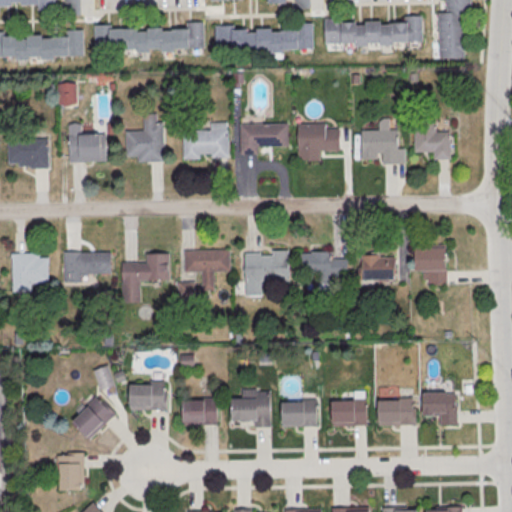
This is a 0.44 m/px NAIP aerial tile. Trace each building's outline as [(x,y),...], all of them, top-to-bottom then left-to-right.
[(0,0),(0,8),(10,8),(10,5),(19,5),(19,8),(35,7),(36,12),(54,11),(54,0),(0,0)] [(292,0),(306,0),(307,10),(293,11),(292,0)] [(445,0),(469,0),(470,15),(462,15),(463,59),(439,60),(437,15),(446,14),(445,0)] [(323,21),(323,46),(354,45),(354,49),(367,48),(367,45),(379,45),(379,48),(391,48),(391,45),(407,45),(407,44),(421,43),(421,18),(404,18),(404,25),(389,25),(389,27),(381,27),(381,24),(364,24),(364,28),(356,28),(355,25),(341,26),(341,20),(323,21)] [(93,28),(94,52),(135,51),(135,55),(148,55),(148,51),(160,51),(160,54),(173,54),(172,51),(188,51),(188,50),(205,49),(204,24),(185,24),(186,31),(170,32),(170,33),(162,33),(161,30),(145,30),(145,34),(136,34),(136,31),(110,32),(109,27),(93,28)] [(214,28),(214,53),(245,52),(245,56),(258,55),(257,52),(270,52),(270,55),(282,55),(282,52),(297,52),(297,51),(312,50),(312,25),(295,25),(295,32),(280,32),(280,34),(272,34),(271,31),(255,31),(255,35),(246,35),(246,32),(232,33),(232,27),(214,28)] [(0,34),(0,59),(15,59),(15,63),(27,62),(27,59),(40,58),(40,62),(52,62),(52,59),(67,59),(67,58),(82,57),(81,32),(65,32),(65,39),(50,39),(50,41),(41,41),(41,38),(25,38),(25,42),(16,42),(16,39),(2,40),(2,34),(0,34)] [(76,82),(59,82),(59,105),(76,105),(76,82)] [(126,133),(143,133),(143,116),(157,116),(157,124),(163,124),(164,164),(137,164),(137,159),(126,159),(126,133)] [(413,121),(435,120),(436,134),(449,133),(450,161),(433,161),(433,154),(414,154),(413,121)] [(68,127),(69,164),(107,163),(106,136),(81,137),(80,126),(68,127)] [(240,127),(287,126),(287,147),(240,148),(240,127)] [(298,127),(325,126),(325,131),(339,131),(339,153),(320,154),(320,162),(298,162),(298,127)] [(182,133),(227,132),(227,159),(211,160),(210,156),(199,156),(199,161),(183,161),(182,133)] [(361,133),(397,132),(397,150),(405,150),(405,166),(383,167),(382,155),(376,155),(376,161),(362,161),(361,133)] [(7,142),(48,141),(49,172),(29,172),(29,168),(18,169),(18,165),(7,166),(7,142)] [(426,284),(447,284),(447,247),(415,247),(415,272),(426,272),(426,284)] [(184,252),(231,252),(232,273),(184,273),(184,252)] [(122,263),(122,300),(141,300),(141,280),(169,280),(169,253),(147,253),(147,263),(122,263)] [(244,255),(261,255),(261,258),(272,257),(272,253),(288,253),(288,282),(261,283),(262,297),(245,297),(244,255)] [(63,255),(110,254),(111,275),(81,276),(81,284),(64,284),(63,255)] [(12,294),(11,256),(39,255),(39,260),(47,260),(48,285),(31,286),(31,294),(12,294)] [(299,256),(346,255),(346,276),(299,277),(299,256)] [(361,280),(396,280),(396,255),(361,255),(361,280)] [(195,281),(180,281),(180,295),(195,295),(195,281)] [(115,384),(109,365),(94,370),(100,389),(115,384)] [(129,388),(149,388),(149,384),(163,384),(164,411),(130,412),(129,388)] [(243,392),(243,401),(231,401),(232,424),(255,423),(255,430),(271,430),(270,395),(257,395),(257,392),(243,392)] [(90,439),(116,413),(97,394),(71,421),(90,439)] [(423,420),(440,420),(440,428),(458,428),(457,396),(423,396),(423,420)] [(182,403),(202,403),(202,400),(216,400),(217,427),(183,427),(182,403)] [(332,405),(352,405),(352,402),(366,401),(366,428),(332,429),(332,405)] [(378,404),(399,404),(399,401),(412,401),(413,428),(379,428),(378,404)] [(282,406),(302,405),(302,402),(316,402),(317,429),(282,430),(282,406)] [(59,490),(83,490),(83,452),(59,452),(59,490)] [(103,511),(95,502),(84,511),(103,511)]
